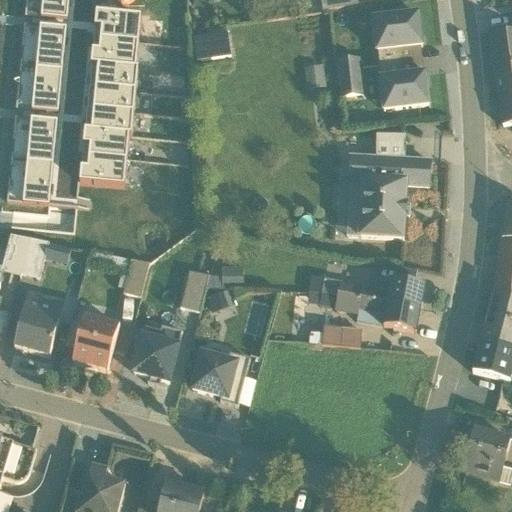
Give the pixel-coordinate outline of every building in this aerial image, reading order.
[(137,73),(135,73),(140,21),(94,16),(90,0),(25,0),(6,205),(88,213),(88,203),(76,201),(77,187),(123,192),(128,140),(130,140),(137,73)] [(298,0),(299,3),(317,0),(320,0),(323,15),(358,10),(356,2),(368,0),(298,0)] [(371,23),(377,68),(422,63),(421,49),(417,17),(371,23)] [(192,40),(195,60),(210,57),(210,62),(230,59),(225,30),(207,33),(207,37),(192,40)] [(511,35),(490,38),(496,83),(511,80),(511,35)] [(359,62),(335,64),(339,101),(363,98),(359,62)] [(422,63),(377,68),(382,114),(427,108),(424,77),(422,63)] [(323,68),(304,70),(305,91),(324,89),(323,68)] [(511,80),(496,83),(502,129),(511,127),(511,80)] [(430,166),(368,162),(351,160),(345,241),(403,245),(407,189),(428,190),(430,166)] [(511,210),(502,210),(493,298),(511,302),(511,210)] [(21,278),(30,243),(10,237),(0,273),(0,274),(20,280),(21,278)] [(48,247),(30,243),(21,278),(38,283),(48,247)] [(144,297),(151,263),(135,260),(128,294),(144,297)] [(182,309),(201,314),(210,277),(191,272),(182,309)] [(330,297),(337,299),(418,313),(423,289),(392,283),(389,296),(332,285),(330,297)] [(64,305),(28,295),(13,352),(48,361),(64,305)] [(232,309),(226,295),(206,302),(212,317),(232,309)] [(511,302),(493,298),(480,346),(511,354),(511,302)] [(413,337),(418,313),(337,299),(334,315),(357,320),(356,326),(413,337)] [(119,329),(85,320),(73,367),(107,376),(119,329)] [(160,336),(145,332),(134,377),(147,381),(147,385),(167,390),(181,336),(161,331),(160,336)] [(309,335),(308,347),(360,352),(361,334),(322,331),(322,336),(309,335)] [(511,354),(480,346),(472,375),(511,385),(511,354)] [(227,362),(202,355),(192,394),(220,401),(219,406),(236,411),(248,363),(228,358),(227,362)] [(509,443),(475,434),(463,475),(511,488),(511,472),(502,469),(509,443)] [(0,439),(0,473),(9,442),(0,439)] [(107,471),(91,467),(82,500),(80,499),(76,511),(116,511),(124,486),(105,481),(107,471)] [(198,511),(203,496),(167,487),(160,511),(198,511)]
